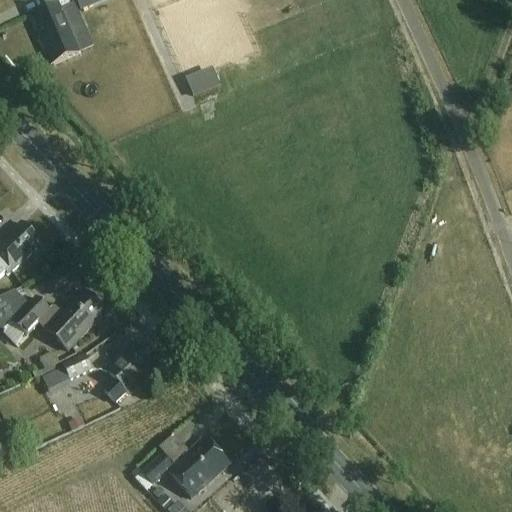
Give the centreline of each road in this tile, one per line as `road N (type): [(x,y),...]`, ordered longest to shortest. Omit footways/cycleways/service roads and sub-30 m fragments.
road 1 (primary): [(383,511),(0,110)]
road 2 (unclassified): [(511,263),(401,0)]
road 3 (track): [(511,15),(464,134)]
